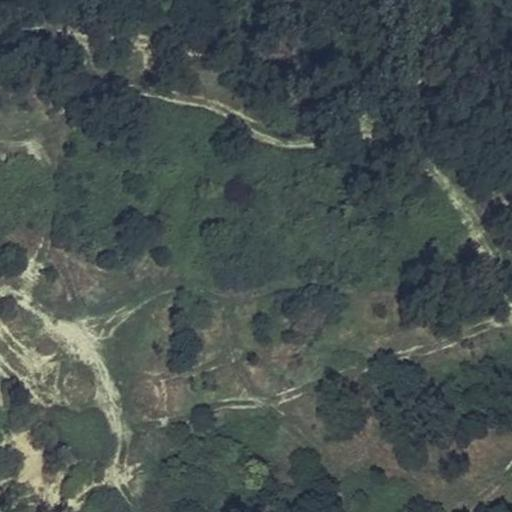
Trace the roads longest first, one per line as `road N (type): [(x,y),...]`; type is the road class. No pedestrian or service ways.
road 1 (track): [(511,291),(460,198),(426,156),(385,134),(291,133),(212,104),(89,88),(0,172)]
road 2 (track): [(511,321),(421,353),(325,342),(237,351),(114,381)]
road 3 (track): [(108,396),(114,381),(175,416),(237,388),(237,339),(200,293),(99,315)]
road 4 (track): [(0,305),(108,396),(0,474)]
road 5 (track): [(212,104),(176,46),(0,30)]
road 6 (track): [(99,315),(110,511)]
road 7 (track): [(20,315),(48,245),(53,181),(40,142)]
road 8 (track): [(237,388),(279,404),(329,457),(353,511)]
